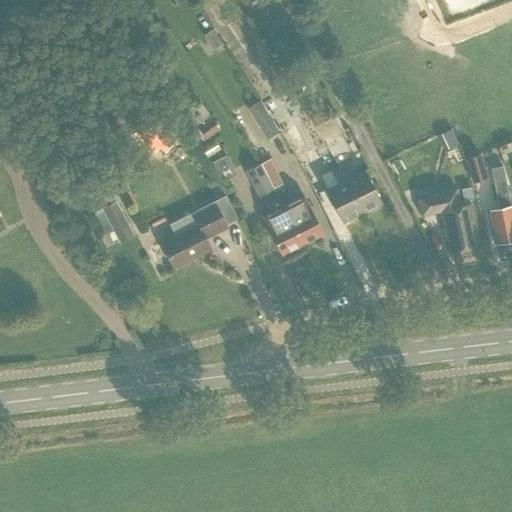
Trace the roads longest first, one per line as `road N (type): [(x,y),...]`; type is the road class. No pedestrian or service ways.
road 1 (track): [(441,292),(282,0)]
road 2 (primary): [(0,403),(277,369)]
road 3 (residential): [(511,279),(283,326),(277,369)]
road 4 (primary): [(277,369),(511,341)]
